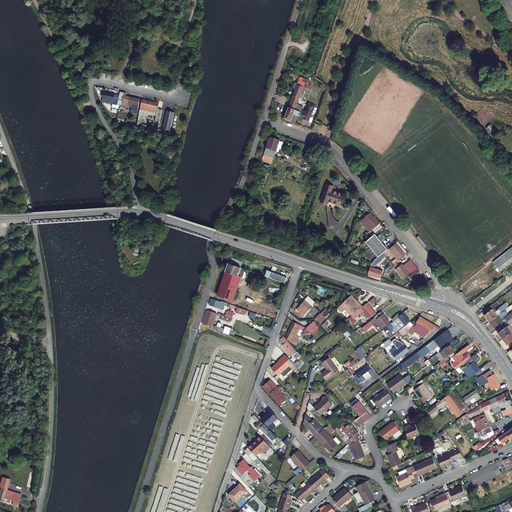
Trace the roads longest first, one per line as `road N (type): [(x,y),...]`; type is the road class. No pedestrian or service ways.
road 1 (residential): [(264,119),(336,153),(439,278),(442,307)]
road 2 (secondary): [(0,220),(141,212),(217,236)]
road 3 (secondary): [(442,307),(300,263)]
road 4 (residential): [(300,263),(260,392)]
road 5 (residential): [(511,449),(392,501)]
road 6 (residential): [(260,392),(216,511)]
road 7 (residential): [(352,468),(315,454),(260,392)]
